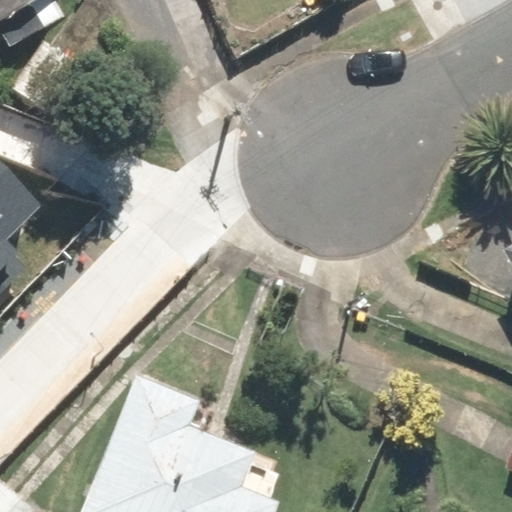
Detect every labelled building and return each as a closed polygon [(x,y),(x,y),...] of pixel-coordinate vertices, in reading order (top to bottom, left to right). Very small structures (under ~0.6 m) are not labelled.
[(0,0),(0,20),(36,0),(0,0)] [(85,75),(46,44),(6,94),(45,125),(85,75)] [(0,295),(36,263),(10,235),(43,205),(0,157),(0,295)] [(511,242),(499,249),(511,272),(511,242)] [(130,396),(80,511),(280,511),(299,469),(130,396)]
